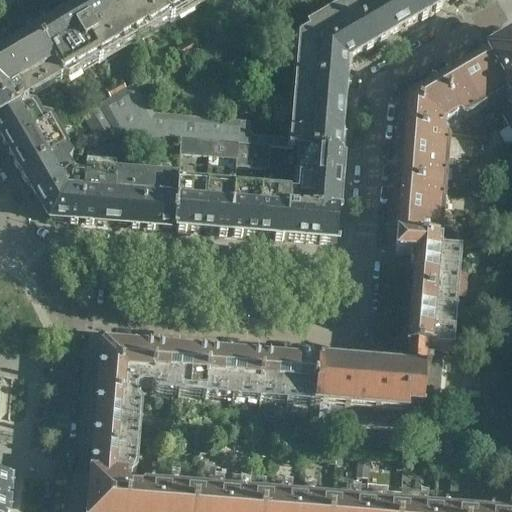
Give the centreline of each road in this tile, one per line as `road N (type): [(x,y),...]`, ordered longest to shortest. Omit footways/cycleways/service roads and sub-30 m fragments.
road 1 (residential): [(511,5),(380,84),(361,278)]
road 2 (residential): [(64,315),(336,338),(356,327),(361,278)]
road 3 (residential): [(361,278),(69,254),(43,269)]
road 4 (residential): [(64,315),(69,342),(55,511)]
